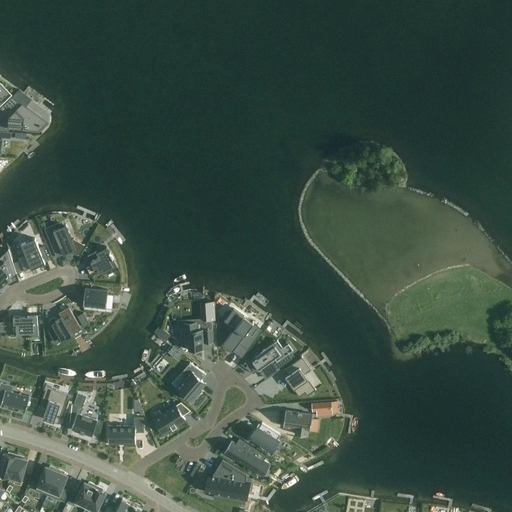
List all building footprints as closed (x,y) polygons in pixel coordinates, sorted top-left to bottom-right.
[(0,95),(5,101),(11,95),(1,85),(0,85),(0,95)] [(33,129),(42,119),(26,108),(17,101),(12,96),(0,108),(8,117),(7,127),(28,129),(31,127),(33,129)] [(3,138),(11,139),(11,132),(0,131),(0,154),(1,155),(3,138)] [(56,257),(76,249),(66,224),(53,230),(58,242),(51,244),(56,257)] [(25,253),(18,256),(24,270),(49,260),(43,245),(39,247),(35,238),(21,244),(25,253)] [(90,266),(87,267),(87,269),(91,276),(103,270),(104,271),(115,265),(116,267),(117,267),(112,259),(113,259),(110,252),(109,253),(106,246),(96,251),(88,256),(90,260),(87,261),(90,266)] [(0,276),(6,282),(15,273),(16,274),(16,273),(9,249),(8,249),(8,251),(0,258),(0,276)] [(81,309),(104,312),(105,293),(83,291),(81,309)] [(203,301),(204,320),(216,320),(215,301),(203,301)] [(49,321),(48,323),(48,325),(49,327),(51,330),(49,331),(54,340),(69,331),(70,333),(81,327),(69,306),(58,312),(61,317),(59,319),(57,318),(55,317),(53,317),(51,318),(50,319),(49,321)] [(232,331),(223,343),(233,350),(239,342),(248,349),(263,329),(234,308),(222,324),(232,331)] [(83,312),(77,316),(84,327),(89,323),(83,312)] [(19,316),(13,316),(14,321),(14,324),(16,324),(16,336),(26,335),(26,336),(32,336),(32,335),(38,335),(37,315),(25,315),(19,316)] [(213,342),(212,321),(184,323),(185,330),(182,331),(183,338),(185,338),(185,344),(189,343),(189,349),(204,348),(203,342),(213,342)] [(279,350),(274,343),(260,352),(258,350),(251,359),(248,357),(244,362),(247,365),(245,367),(241,363),(240,364),(253,373),(274,358),(276,361),(273,363),(277,369),(294,356),(291,351),(293,350),(288,343),(279,350)] [(311,369),(302,356),(284,369),(292,380),(290,381),(300,396),(305,392),(307,395),(315,389),(304,373),(311,369)] [(183,395),(191,403),(198,396),(196,394),(206,383),(201,379),(206,374),(190,362),(180,374),(185,378),(176,387),(184,394),(183,395)] [(12,391),(13,385),(0,382),(0,383),(0,400),(2,401),(0,406),(1,406),(25,412),(24,412),(25,413),(30,396),(29,396),(12,391)] [(59,422),(68,394),(53,388),(52,391),(45,389),(39,407),(46,410),(43,418),(49,420),(49,419),(59,422)] [(313,411),(317,410),(317,415),(332,414),(331,401),(312,403),(313,411)] [(190,410),(181,402),(176,405),(176,404),(154,418),(163,434),(185,420),(183,415),(190,410)] [(70,408),(66,420),(73,423),(71,429),(92,436),(98,419),(80,414),(82,407),(72,403),(70,408)] [(286,410),(283,426),(296,428),(295,434),(306,435),(307,430),(310,430),(310,429),(316,430),(318,419),(312,418),(312,414),(286,410)] [(109,425),(108,425),(108,444),(109,444),(109,443),(135,443),(135,444),(135,431),(143,431),(143,417),(135,417),(135,425),(109,425)] [(250,437),(260,444),(263,446),(264,446),(272,451),(279,440),(277,439),(281,434),(262,422),(259,427),(257,426),(250,437)] [(224,451),(224,452),(258,473),(258,472),(257,471),(260,467),(266,470),(270,464),(264,460),(267,455),(239,437),(239,438),(243,440),(240,445),(232,440),(225,452),(224,451)] [(0,467),(0,473),(10,476),(16,454),(9,452),(8,454),(4,453),(0,467)] [(16,454),(10,476),(12,477),(11,482),(20,484),(27,460),(23,458),(24,456),(16,454)] [(207,474),(204,491),(242,499),(245,482),(242,481),(246,475),(221,460),(212,475),(207,474)] [(36,490),(47,494),(57,468),(50,465),(49,468),(45,466),(36,490)] [(57,468),(47,494),(64,501),(70,488),(63,486),(67,475),(64,473),(64,471),(57,468)] [(75,501),(86,506),(96,485),(89,482),(88,484),(84,482),(75,501)] [(96,485),(86,506),(96,511),(95,511),(103,511),(106,507),(100,504),(106,492),(102,490),(103,488),(96,485)] [(106,507),(103,511),(127,511),(132,504),(122,498),(116,510),(108,505),(106,507)]
